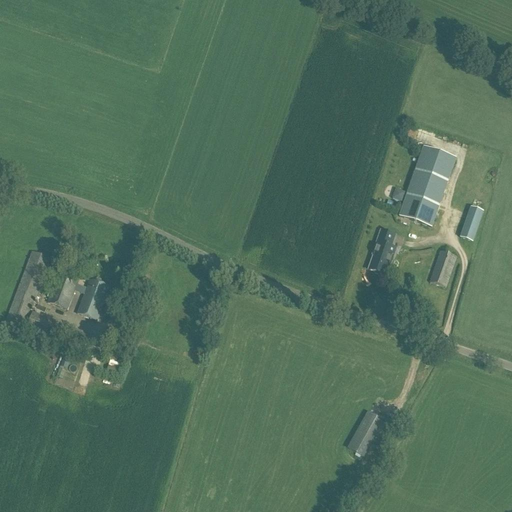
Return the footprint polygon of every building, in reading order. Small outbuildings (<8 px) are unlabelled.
[(456,160),(424,149),(399,218),(432,229),(456,160)] [(477,231),(465,226),(460,239),(472,243),(477,231)] [(374,257),(369,271),(374,273),(374,274),(378,276),(379,275),(385,277),(388,268),(390,262),(391,263),(394,254),(390,252),(395,237),(381,232),(373,256),(374,257)] [(411,232),(409,239),(417,242),(419,234),(411,232)] [(32,253),(5,324),(27,331),(33,314),(32,313),(52,260),(32,253)] [(440,253),(430,284),(445,289),(456,259),(440,253)] [(59,273),(47,304),(68,312),(76,290),(81,292),(80,294),(85,296),(78,314),(98,322),(99,318),(103,319),(106,312),(102,310),(110,289),(90,281),(87,289),(82,287),(85,280),(81,278),(80,280),(59,273)] [(139,304),(135,315),(140,317),(142,313),(146,315),(149,307),(139,304)] [(125,311),(120,324),(132,329),(139,331),(144,319),(125,311)] [(33,314),(27,331),(50,340),(51,336),(56,323),(33,314)] [(56,323),(51,336),(85,349),(90,335),(56,323)] [(120,324),(117,331),(129,336),(132,329),(120,324)] [(117,331),(111,345),(130,352),(135,339),(129,336),(117,331)] [(110,365),(107,370),(112,373),(111,375),(118,379),(122,372),(110,365)] [(368,415),(349,450),(363,458),(382,423),(368,415)]
